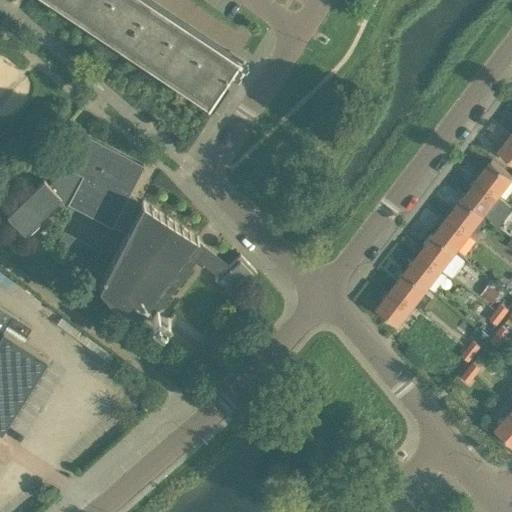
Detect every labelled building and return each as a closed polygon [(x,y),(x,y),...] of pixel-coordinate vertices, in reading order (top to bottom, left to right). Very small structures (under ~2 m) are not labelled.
[(53,0),(208,103),(228,72),(236,78),(240,72),(246,62),(238,57),(152,0),(53,0)] [(511,131),(498,149),(511,159),(511,131)] [(44,177),(6,212),(23,230),(24,231),(25,230),(28,233),(40,222),(37,219),(61,196),(67,202),(111,225),(113,222),(128,229),(141,202),(126,196),(143,164),(84,133),(68,165),(49,183),(44,177)] [(491,159),(476,178),(497,193),(511,174),(491,159)] [(476,178),(462,196),(482,212),(483,211),(494,220),(508,202),(497,193),(476,178)] [(462,196),(448,214),(468,230),(482,212),(462,196)] [(141,202),(128,229),(97,286),(109,295),(124,306),(139,310),(142,306),(153,315),(197,258),(217,274),(214,277),(230,294),(256,270),(240,252),(225,266),(195,241),(199,236),(143,199),(141,202)] [(448,214),(434,233),(454,248),(468,230),(448,214)] [(434,233),(419,251),(440,267),(454,248),(434,233)] [(419,251),(405,269),(426,285),(440,267),(419,251)] [(405,269),(391,287),(411,303),(426,285),(405,269)] [(487,297),(493,302),(501,291),(495,286),(487,297)] [(391,287),(376,306),(397,322),(411,303),(391,287)] [(500,301),(494,310),(502,316),(509,308),(508,307),(500,301)] [(494,310),(488,317),(496,323),(497,323),(502,316),(494,310)] [(13,313),(7,322),(27,334),(32,325),(13,313)] [(495,331),(503,338),(509,330),(501,323),(495,331)] [(0,428),(2,429),(49,356),(5,328),(4,329),(0,326),(0,428)] [(489,339),(491,340),(497,345),(503,338),(495,331),(489,339)] [(480,344),(472,338),(466,346),(475,352),(480,344)] [(475,352),(466,346),(460,354),(469,360),(475,352)] [(481,367),(473,361),(473,360),(467,368),(475,374),(481,367)] [(469,382),(475,374),(467,368),(461,376),(469,382)] [(511,409),(496,427),(511,441),(511,409)]
